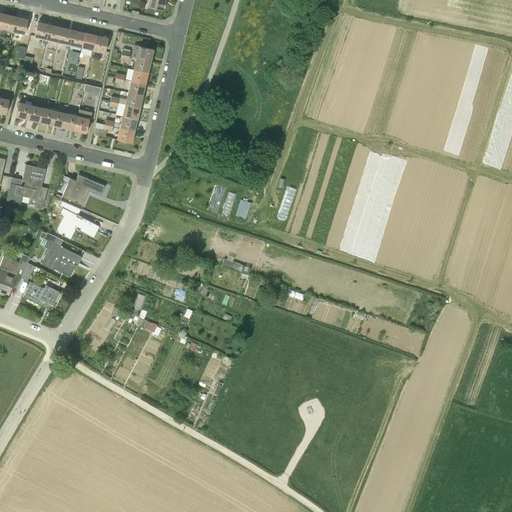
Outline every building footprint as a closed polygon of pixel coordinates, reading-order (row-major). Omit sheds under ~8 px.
[(165,0),(149,0),(147,7),(163,10),(165,0)] [(1,29),(13,32),(16,17),(5,14),(1,29)] [(13,32),(25,34),(28,19),(16,17),(13,32)] [(34,37),(46,39),(50,24),(38,22),(34,37)] [(46,39),(58,42),(61,27),(50,24),(46,39)] [(58,42),(70,45),(73,30),(61,27),(58,42)] [(70,45),(81,48),(85,33),(73,30),(70,45)] [(81,48),(93,50),(96,35),(85,33),(81,48)] [(93,50),(105,53),(108,38),(96,35),(93,50)] [(121,54),(129,56),(132,44),(115,40),(112,52),(121,54)] [(17,57),(24,59),(27,48),(19,46),(17,57)] [(136,58),(151,61),(153,49),(139,46),(136,58)] [(22,69),(30,71),(33,58),(25,56),(22,66),(22,69)] [(133,69),(148,73),(151,61),(136,58),(133,69)] [(12,79),(19,81),(21,70),(15,69),(12,79)] [(131,81),(145,85),(148,73),(133,69),(131,81)] [(128,93),(142,96),(145,85),(131,81),(128,93)] [(92,96),(98,98),(101,88),(94,86),(92,96)] [(125,105),(140,108),(142,96),(128,93),(125,105)] [(0,97),(0,112),(6,114),(9,99),(0,97)] [(15,117),(27,119),(31,104),(19,102),(15,117)] [(27,119),(39,122),(43,107),(31,104),(27,119)] [(122,116),(137,120),(140,108),(125,105),(122,116)] [(39,122),(51,125),(54,110),(43,107),(39,122)] [(51,125),(62,127),(66,113),(54,110),(51,125)] [(62,127),(74,130),(78,115),(66,113),(62,127)] [(86,133),(88,127),(90,118),(78,115),(74,130),(86,133)] [(120,128),(134,132),(137,120),(122,116),(120,128)] [(104,129),(112,131),(113,126),(105,124),(96,122),(93,134),(103,136),(104,129)] [(134,132),(120,128),(117,140),(131,143),(134,132)] [(45,169),(35,167),(25,165),(20,186),(10,184),(6,198),(14,200),(13,203),(20,205),(22,197),(28,198),(27,203),(35,205),(34,208),(42,209),(47,192),(40,190),(45,169)] [(82,206),(88,193),(89,191),(101,196),(105,186),(78,175),(71,191),(65,189),(62,197),(82,206)] [(240,198),(237,215),(247,217),(250,200),(240,198)] [(76,228),(88,234),(93,237),(99,226),(77,215),(80,209),(62,201),(59,206),(62,208),(59,214),(64,216),(56,231),(71,239),(76,228)] [(55,268),(55,269),(70,277),(80,256),(54,243),(44,263),(55,268)] [(19,262),(4,256),(0,267),(0,290),(1,291),(2,287),(10,290),(16,275),(21,277),(27,262),(30,256),(23,254),(19,262)] [(35,266),(27,262),(21,277),(27,280),(35,266)] [(44,289),(30,282),(23,297),(45,308),(48,302),(54,305),(60,292),(46,285),(44,289)] [(148,318),(144,325),(154,331),(158,323),(148,318)]
